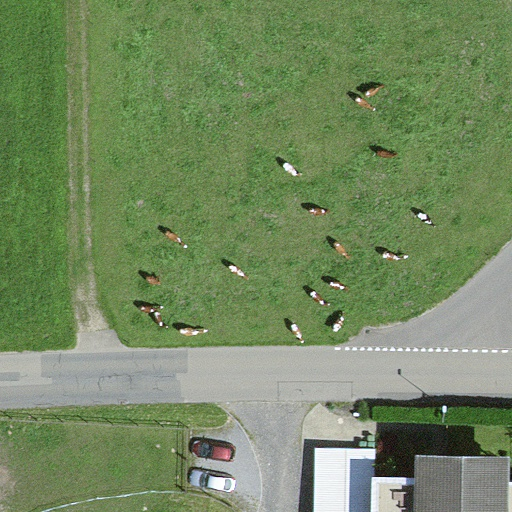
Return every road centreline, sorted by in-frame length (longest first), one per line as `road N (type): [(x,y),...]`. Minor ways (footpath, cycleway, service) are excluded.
road 1 (tertiary): [(448,379),(293,374),(0,382)]
road 2 (unclassified): [(511,273),(462,327),(448,379)]
